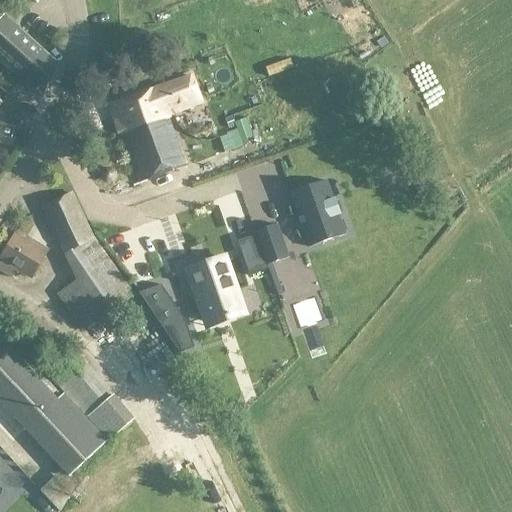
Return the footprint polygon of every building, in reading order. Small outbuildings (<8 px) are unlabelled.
[(0,60),(33,91),(34,89),(43,97),(48,82),(50,83),(56,65),(16,29),(11,24),(0,24),(0,60)] [(4,71),(0,74),(0,89),(9,96),(19,84),(4,71)] [(185,167),(167,116),(201,103),(191,77),(109,107),(118,133),(122,138),(138,184),(185,167)] [(0,104),(1,104),(0,102),(0,123),(18,129),(24,112),(0,104)] [(368,175),(385,168),(365,116),(348,123),(368,175)] [(326,136),(311,145),(338,195),(354,186),(326,136)] [(319,183),(290,193),(299,218),(298,218),(300,225),(301,224),(309,247),(344,234),(337,215),(339,214),(334,199),(332,200),(331,198),(325,200),(319,183)] [(358,231),(376,221),(359,192),(342,202),(358,231)] [(71,194),(41,208),(76,281),(56,295),(81,331),(134,296),(94,237),(92,239),(71,194)] [(289,259),(276,223),(255,231),(267,267),(289,259)] [(14,235),(0,259),(0,260),(2,262),(0,264),(0,271),(11,278),(16,270),(31,279),(47,250),(30,240),(28,244),(14,235)] [(268,270),(267,266),(266,266),(255,236),(253,236),(254,238),(240,243),(244,256),(242,257),(249,277),(268,270)] [(224,258),(188,271),(207,323),(222,318),(227,317),(227,316),(234,314),(228,296),(235,294),(236,296),(237,296),(224,258)] [(162,328),(184,320),(161,285),(138,293),(162,328)] [(325,322),(316,298),(292,306),(301,330),(325,322)] [(0,319),(4,324),(15,315),(1,299),(0,300),(0,319)] [(0,343),(0,427),(13,441),(25,430),(28,434),(34,435),(38,432),(63,459),(59,462),(61,469),(68,477),(106,441),(63,394),(57,400),(56,399),(60,396),(43,378),(39,381),(2,341),(0,343)] [(71,347),(45,369),(87,418),(88,417),(111,444),(136,424),(71,347)] [(376,511),(391,511),(447,493),(400,355),(331,378),(376,511)] [(318,482),(334,482),(333,460),(317,461),(318,482)] [(329,511),(342,511),(345,511),(338,490),(324,495),(329,511)]
